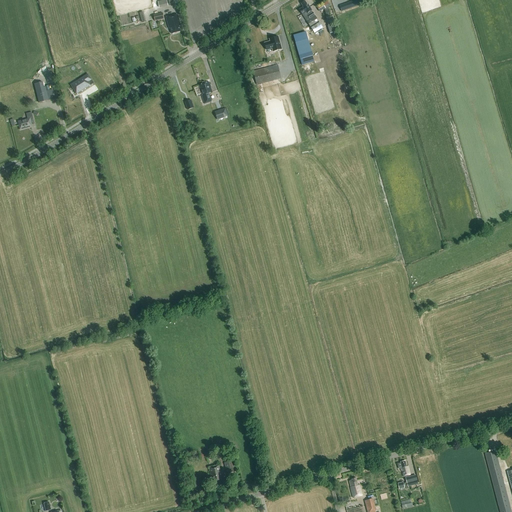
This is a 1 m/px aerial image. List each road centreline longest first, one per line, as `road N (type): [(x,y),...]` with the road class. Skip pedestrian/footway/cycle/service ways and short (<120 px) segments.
road 1 (tertiary): [(0,174),(286,0)]
road 2 (unclassified): [(197,511),(511,424)]
